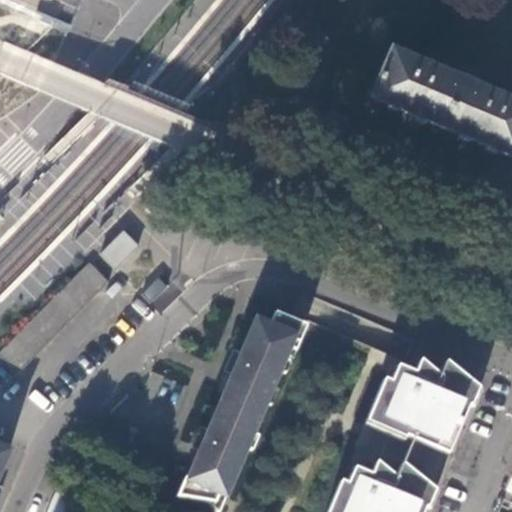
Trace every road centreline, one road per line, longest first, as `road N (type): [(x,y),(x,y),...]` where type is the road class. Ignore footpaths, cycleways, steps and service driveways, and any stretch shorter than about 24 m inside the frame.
road 1 (residential): [(13,511),(59,429),(169,319),(240,270),(308,279),(511,364)]
road 2 (unknown): [(511,168),(246,52)]
road 3 (tertiary): [(156,0),(0,175)]
